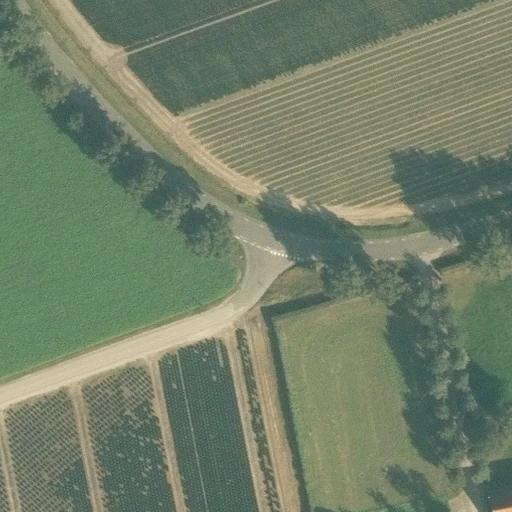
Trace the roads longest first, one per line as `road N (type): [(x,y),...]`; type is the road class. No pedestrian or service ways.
road 1 (unclassified): [(0,402),(234,315),(284,229)]
road 2 (tertiary): [(284,229),(231,203),(99,83),(35,0)]
road 3 (tertiary): [(284,229),(343,238),(511,204)]
